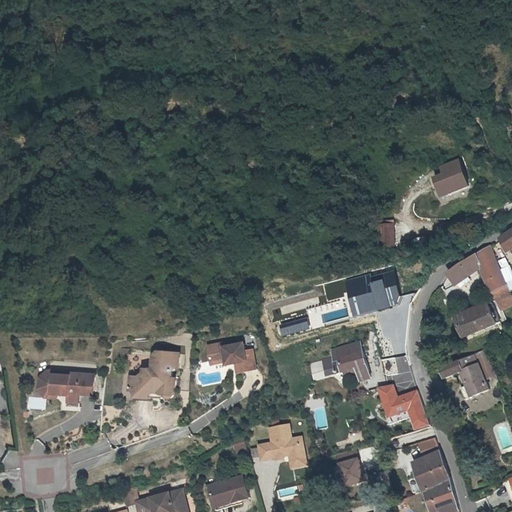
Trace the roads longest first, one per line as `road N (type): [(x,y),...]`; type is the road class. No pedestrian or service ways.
road 1 (residential): [(465,511),(421,370),(419,326),(446,270),(511,223)]
road 2 (residential): [(46,483),(189,429),(260,382)]
